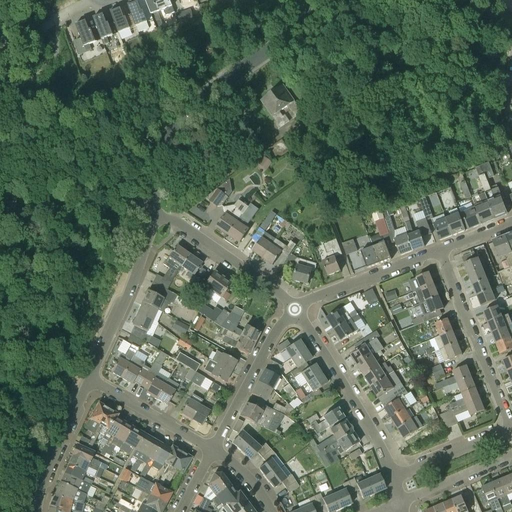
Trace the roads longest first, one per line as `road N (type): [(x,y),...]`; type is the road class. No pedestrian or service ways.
road 1 (residential): [(151,213),(160,150),(177,122),(339,0)]
road 2 (residential): [(394,478),(293,308)]
road 3 (residential): [(511,425),(440,250)]
road 4 (residential): [(86,379),(138,264),(151,213)]
road 5 (residential): [(293,308),(151,213)]
road 6 (residential): [(210,448),(272,331),(293,308)]
road 7 (residential): [(293,308),(440,250)]
road 8 (residential): [(210,448),(86,379)]
road 9 (residential): [(35,511),(86,379)]
road 10 (residential): [(394,478),(511,431)]
road 11 (residential): [(399,505),(511,457)]
